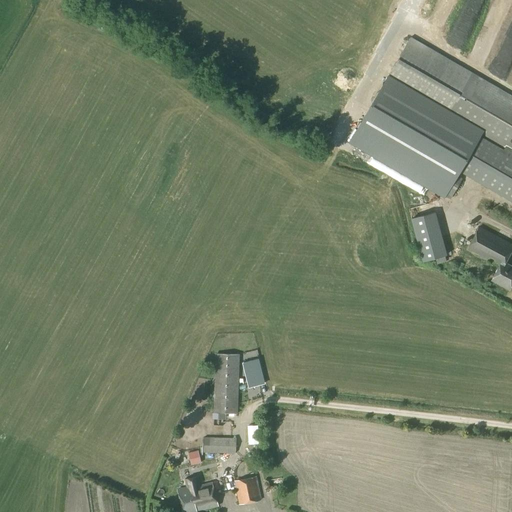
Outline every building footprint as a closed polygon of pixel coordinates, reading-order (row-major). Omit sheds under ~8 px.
[(385,81),(349,142),(444,197),(446,193),(452,196),(462,179),(456,175),(459,171),(511,202),(511,96),(472,73),(410,37),(385,81)] [(474,187),(464,181),(459,191),(469,197),(474,187)] [(416,210),(436,208),(435,194),(415,195),(416,210)] [(435,212),(411,219),(422,262),(446,255),(435,212)] [(467,250),(498,267),(491,280),(509,290),(511,283),(511,266),(505,263),(511,250),(511,244),(479,227),(467,250)] [(237,414),(238,354),(216,354),(214,413),(237,414)] [(264,383),(257,359),(242,363),(248,387),(264,383)] [(203,452),(214,453),(235,453),(236,439),(203,438),(203,452)] [(237,493),(258,489),(255,477),(235,481),(237,493)] [(395,504),(396,481),(369,481),(369,489),(364,489),(364,499),(379,499),(379,504),(395,504)] [(180,503),(215,494),(212,483),(197,486),(196,482),(186,484),(187,487),(177,490),(180,503)] [(258,489),(237,493),(239,505),(261,500),(260,495),(260,492),(259,492),(258,489)] [(130,511),(129,494),(116,495),(116,501),(111,502),(111,510),(119,509),(118,511),(130,511)] [(196,511),(218,506),(215,494),(180,503),(182,511),(196,511)]
